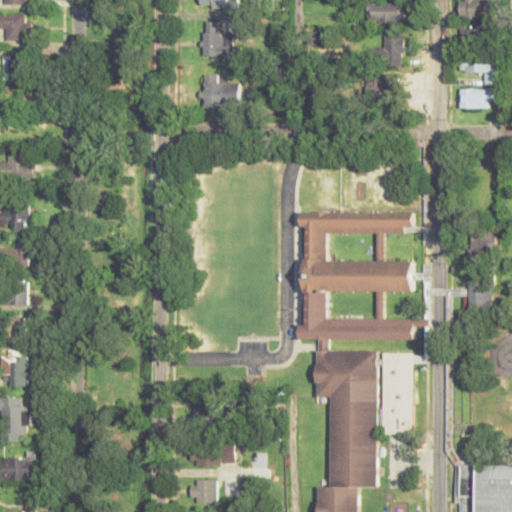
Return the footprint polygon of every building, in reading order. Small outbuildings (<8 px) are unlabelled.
[(239,8),(238,0),(202,0),(202,8),(239,8)] [(460,0),(460,18),(495,18),(494,0),(460,0)] [(403,2),(370,2),(370,21),(403,21),(403,2)] [(0,27),(7,27),(7,39),(29,39),(29,14),(0,13),(0,27)] [(204,55),(240,56),(241,46),(233,46),(233,37),(221,36),(222,22),(205,22),(204,55)] [(462,27),(462,43),(495,43),(495,27),(462,27)] [(405,65),(405,35),(386,35),(386,65),(405,65)] [(462,71),(485,71),(485,82),(499,82),(499,57),(462,57),(462,71)] [(12,59),(12,83),(32,83),(32,59),(12,59)] [(225,74),(204,74),(204,105),(240,105),(240,82),(225,82),(225,74)] [(402,76),(374,76),(374,98),(402,98),(402,76)] [(461,107),(493,107),(493,88),(461,88),(461,107)] [(0,156),(0,177),(34,177),(34,156),(0,156)] [(0,223),(28,222),(27,199),(10,200),(10,211),(0,211),(0,223)] [(330,511),(361,511),(360,487),(384,486),(382,433),(416,431),(413,353),(382,354),(382,349),(332,351),(331,340),(417,337),(416,317),(331,320),(330,291),(379,290),(380,315),(386,315),(385,291),(416,290),(415,261),(387,261),(386,233),(416,232),(416,210),(306,214),(310,338),(320,338),(322,397),(327,397),(330,511)] [(493,263),(493,235),(472,235),(472,263),(493,263)] [(0,255),(0,266),(29,265),(28,244),(0,244),(0,255)] [(473,312),(495,312),(495,280),(473,280),(473,312)] [(29,281),(2,281),(2,304),(29,304),(29,281)] [(5,342),(27,342),(27,317),(5,317),(5,342)] [(29,358),(8,358),(8,385),(29,385),(29,358)] [(0,395),(0,410),(6,411),(6,440),(29,440),(29,396),(0,395)] [(195,428),(226,428),(226,407),(195,407),(195,428)] [(236,443),(193,443),(193,463),(236,463),(236,443)] [(36,479),(36,457),(3,457),(3,479),(36,479)] [(511,511),(511,464),(461,465),(461,511),(511,511)] [(193,502),(218,502),(218,479),(193,479),(193,502)] [(37,511),(37,502),(4,502),(3,511),(37,511)]
